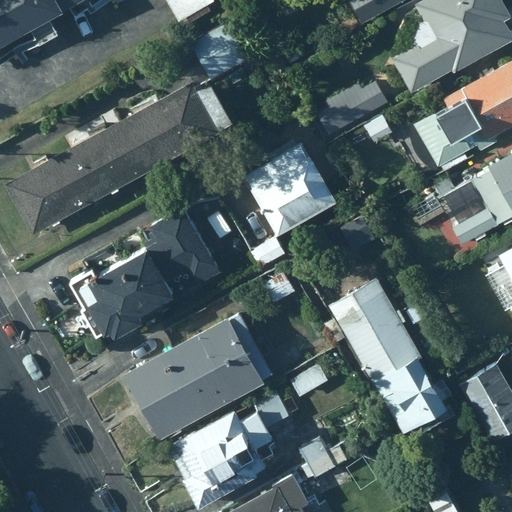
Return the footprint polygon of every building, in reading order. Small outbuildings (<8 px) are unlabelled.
[(12,0),(0,0),(0,37),(3,42),(29,27),(12,0)] [(46,0),(12,0),(29,27),(46,18),(54,13),(46,0)] [(46,0),(54,13),(66,6),(76,0),(46,0)] [(209,0),(166,0),(178,19),(209,0)] [(349,0),(361,20),(397,0),(349,0)] [(509,11),(502,0),(414,0),(412,1),(422,18),(418,21),(412,36),(415,41),(391,55),(410,89),(450,67),(452,69),(511,35),(511,32),(503,16),(509,11)] [(247,57),(225,18),(188,39),(209,77),(247,57)] [(292,26),(267,38),(282,70),(307,57),(292,26)] [(511,122),(511,55),(459,86),(461,89),(446,97),(449,101),(412,122),(436,164),(476,142),(480,148),(496,139),(493,133),(511,122)] [(188,77),(129,110),(158,162),(217,129),(216,126),(229,118),(208,81),(195,88),(188,77)] [(316,111),(328,132),(387,98),(375,77),(360,86),(357,80),(325,98),(328,104),(316,111)] [(87,201),(158,162),(129,110),(58,149),(87,201)] [(378,115),(367,121),(371,129),(383,122),(378,115)] [(300,138),(243,173),(277,232),(334,199),(300,138)] [(511,148),(486,163),(487,166),(470,175),(486,205),(452,225),(460,240),(511,211),(511,148)] [(31,232),(87,201),(58,149),(2,181),(31,232)] [(434,193),(409,205),(420,222),(443,210),(434,193)] [(149,235),(146,237),(169,276),(187,266),(195,281),(218,267),(181,203),(146,223),(150,228),(146,231),(149,235)] [(265,231),(249,241),(263,263),(279,253),(265,231)] [(144,243),(100,269),(130,322),(139,316),(135,310),(169,290),(176,286),(169,276),(146,237),(142,239),(144,243)] [(511,243),(497,252),(511,278),(511,243)] [(110,334),(130,322),(100,269),(93,273),(89,266),(67,279),(82,304),(79,306),(94,333),(106,326),(110,334)] [(279,269),(259,282),(274,305),(293,292),(279,269)] [(342,334),(360,363),(411,336),(375,276),(326,302),(333,313),(324,319),(335,338),(342,334)] [(237,308),(122,372),(156,435),(272,372),(237,308)] [(425,360),(411,336),(360,363),(404,438),(449,411),(440,396),(450,390),(441,375),(432,381),(421,362),(425,360)] [(286,373),(298,394),(326,377),(313,356),(286,373)] [(490,436),(511,423),(511,392),(494,359),(458,379),(490,436)] [(235,412),(232,406),(166,443),(183,475),(179,477),(195,505),(264,465),(260,458),(272,451),(268,445),(275,442),(265,425),(287,412),(274,390),(235,412)] [(362,421),(353,403),(323,420),(332,436),(362,421)] [(327,449),(318,433),(297,445),(306,460),(299,464),(306,476),(314,472),(315,474),(345,457),(337,443),(327,449)] [(292,472),(222,511),(305,511),(301,504),(308,499),(292,472)] [(458,511),(443,486),(423,498),(430,511),(458,511)]
